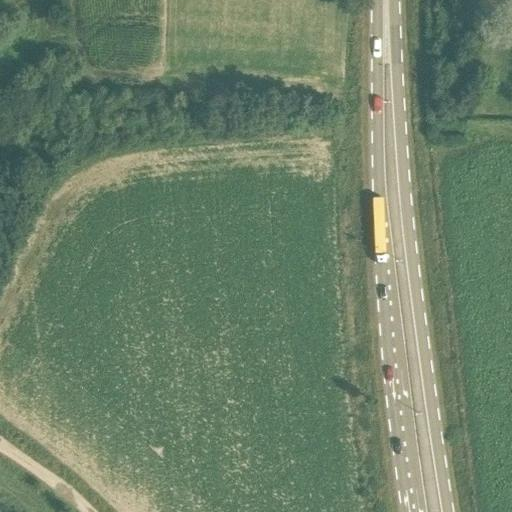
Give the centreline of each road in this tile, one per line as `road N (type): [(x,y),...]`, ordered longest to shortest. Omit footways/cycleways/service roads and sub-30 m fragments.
road 1 (primary): [(447,511),(415,300),(389,0)]
road 2 (primary): [(383,0),(379,173),(415,511)]
